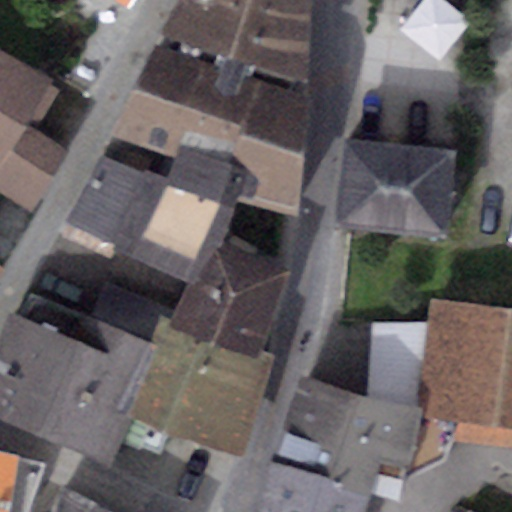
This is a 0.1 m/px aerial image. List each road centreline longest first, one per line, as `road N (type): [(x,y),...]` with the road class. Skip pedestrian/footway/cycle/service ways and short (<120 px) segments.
road 1 (tertiary): [(240,511),(303,286),(332,0)]
road 2 (residential): [(0,297),(165,0)]
road 3 (residential): [(155,511),(0,433)]
